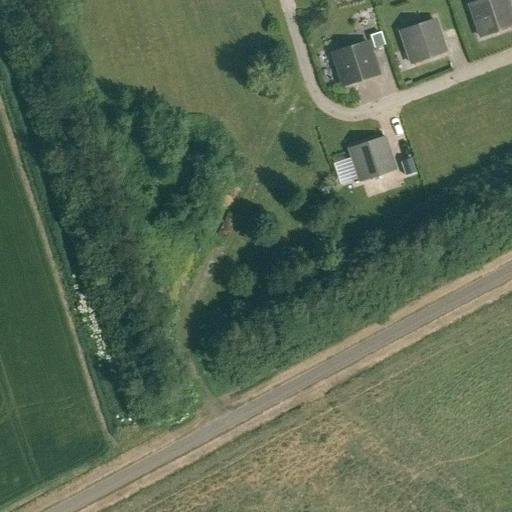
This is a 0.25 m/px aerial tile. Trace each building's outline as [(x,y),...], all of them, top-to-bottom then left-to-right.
[(511,11),(508,0),(479,0),(467,4),(478,38),(511,26),(511,11)] [(431,20),(398,32),(408,63),(442,53),(431,20)] [(380,33),(369,36),(373,50),(385,46),(380,33)] [(378,75),(367,42),(332,54),(343,87),(378,75)] [(391,170),(380,138),(347,149),(358,181),(391,170)] [(410,159),(400,163),(405,177),(415,173),(410,159)]
